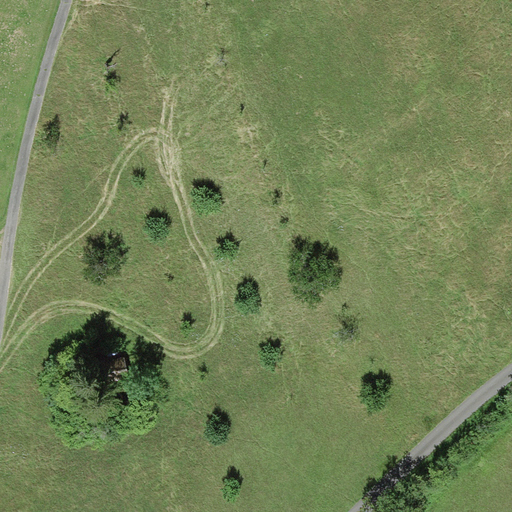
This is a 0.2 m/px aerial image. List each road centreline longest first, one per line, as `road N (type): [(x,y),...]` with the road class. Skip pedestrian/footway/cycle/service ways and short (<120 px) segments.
road 1 (track): [(0,326),(14,211),(73,0)]
road 2 (unclassified): [(366,511),(511,384)]
